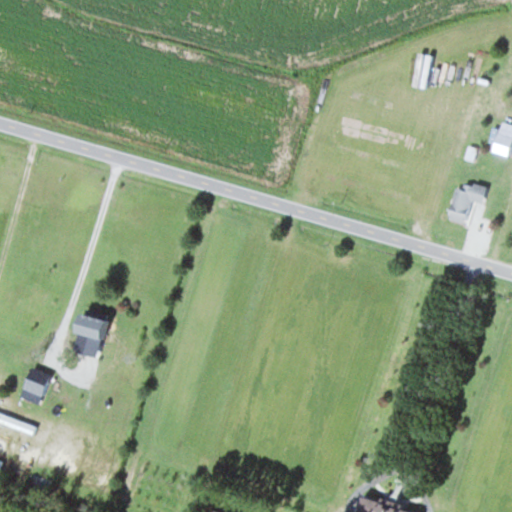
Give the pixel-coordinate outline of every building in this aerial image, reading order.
[(511,122),(510,122),(503,152),(511,154),(511,122)] [(453,218),(475,223),(480,200),(482,200),(485,186),(477,184),(475,190),(460,187),(453,218)] [(103,333),(101,341),(111,344),(113,336),(125,339),(130,320),(86,309),(81,327),(103,333)] [(59,376),(37,367),(33,378),(55,387),(59,376)] [(54,390),(31,382),(25,397),(48,406),(54,390)] [(365,511),(428,511),(429,511),(372,493),(365,511)]
